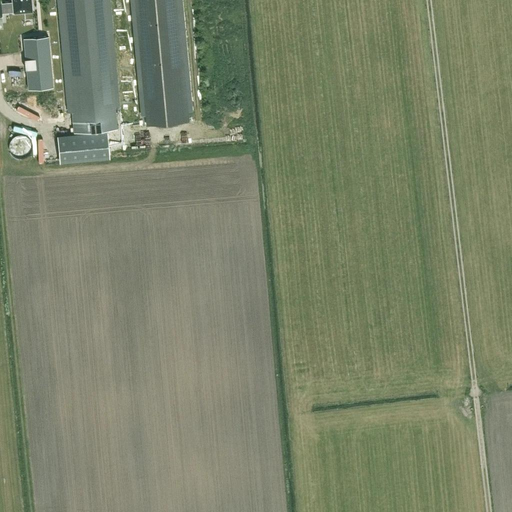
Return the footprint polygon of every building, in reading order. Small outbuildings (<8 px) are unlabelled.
[(11,0),(0,1),(0,16),(1,16),(0,12),(20,10),(19,5),(31,4),(30,0),(11,0)] [(61,0),(73,132),(118,128),(106,0),(61,0)] [(135,0),(146,121),(147,125),(189,120),(178,0),(135,0)] [(53,87),(48,36),(23,38),(28,89),(53,87)] [(107,131),(57,135),(60,163),(109,158),(107,131)]
